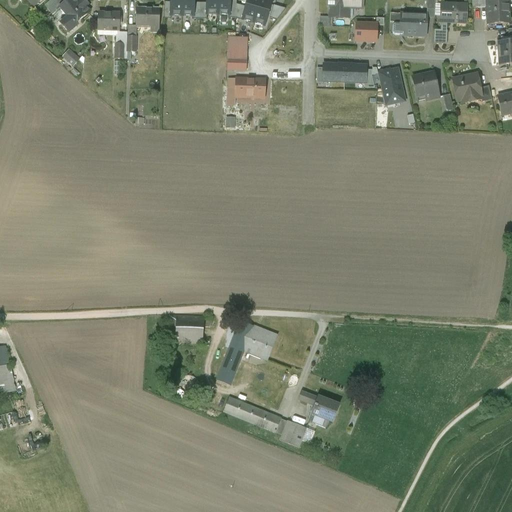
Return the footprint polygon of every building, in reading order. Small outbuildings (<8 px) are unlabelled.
[(25,0),(26,0),(27,0),(34,8),(43,0),(25,0)] [(63,0),(51,0),(45,6),(53,15),(60,9),(60,8),(66,3),(63,0)] [(68,0),(66,3),(60,8),(60,9),(67,16),(74,25),(76,23),(89,12),(90,12),(85,6),(84,8),(80,3),(81,2),(79,0),(68,0)] [(182,0),(182,17),(194,18),(194,0),(182,0)] [(218,16),(218,0),(205,0),(205,16),(218,16)] [(218,0),(218,16),(231,17),(231,0),(218,0)] [(254,24),(260,0),(247,0),(241,20),(254,24)] [(272,0),(260,0),(254,24),(266,27),(274,0),(272,0)] [(362,0),(326,0),(327,7),(330,7),(330,18),(332,18),(348,19),(348,18),(345,18),(345,7),(352,7),(352,9),(362,9),(362,0)] [(434,0),(426,0),(426,10),(434,10),(434,0)] [(489,0),(487,0),(487,1),(488,1),(488,7),(487,7),(488,25),(509,24),(508,12),(506,12),(505,0),(489,0)] [(466,6),(441,5),(440,24),(447,24),(449,24),(449,23),(465,24),(466,6)] [(159,10),(137,9),(137,17),(136,17),(136,26),(158,27),(159,10)] [(119,14),(98,14),(98,21),(98,31),(119,31),(119,14)] [(426,16),(400,15),(400,25),(399,36),(425,37),(426,16)] [(74,25),(67,16),(59,23),(69,35),(79,26),(76,23),(74,25)] [(330,18),(320,18),(319,27),(331,27),(332,18),(330,18)] [(377,24),(355,24),(354,43),(377,44),(377,24)] [(440,24),(440,31),(434,31),(433,45),(446,45),(447,31),(446,31),(447,24),(440,24)] [(136,26),(128,26),(128,37),(136,37),(136,38),(136,26)] [(128,37),(127,37),(127,53),(135,53),(136,38),(136,37),(128,37)] [(248,39),(228,38),(227,59),(247,60),(248,39)] [(499,54),(511,53),(511,41),(498,42),(499,54)] [(123,45),(115,45),(115,59),(123,60),(123,45)] [(69,50),(62,58),(73,67),(80,60),(69,50)] [(270,50),(270,59),(281,59),(281,50),(270,50)] [(511,53),(499,54),(500,66),(511,65),(511,53)] [(247,60),(227,59),(226,71),(246,72),(247,60)] [(321,83),(344,84),(345,64),(322,64),(321,83)] [(367,65),(345,64),(344,84),(366,85),(367,65)] [(378,72),(382,90),(402,85),(398,68),(378,72)] [(434,75),(422,77),(422,76),(411,78),(417,103),(418,103),(417,98),(424,96),(425,101),(439,98),(434,73),(433,73),(434,75)] [(476,75),(452,80),(457,102),(480,97),(480,96),(481,96),(479,89),(476,75)] [(236,80),(228,80),(227,98),(235,98),(236,80)] [(264,82),(236,80),(235,98),(264,99),(264,82)] [(406,103),(402,85),(382,90),(386,108),(406,103)] [(489,87),(479,89),(481,96),(480,96),(480,97),(482,103),(492,101),(489,87)] [(511,93),(497,97),(501,116),(511,113),(511,93)] [(449,95),(443,97),(446,112),(453,111),(449,95)] [(203,317),(169,316),(168,343),(201,344),(202,327),(203,317)] [(211,318),(203,317),(202,327),(210,328),(211,318)] [(277,336),(253,326),(253,327),(239,322),(216,381),(230,386),(243,352),(267,362),(277,336)] [(5,347),(0,347),(0,368),(9,366),(5,347)] [(0,394),(15,391),(9,366),(0,368),(0,394)] [(199,393),(200,388),(199,384),(196,380),(192,377),(187,377),(183,378),(179,380),(176,384),(175,389),(176,394),(179,398),(183,400),(188,401),(193,400),(196,397),(199,393)] [(339,406),(317,398),(317,399),(301,393),(298,400),(314,407),(311,415),(332,423),(339,406)] [(281,420),(229,399),(223,412),(275,433),(282,435),(284,429),(278,427),(281,420)] [(306,430),(287,422),(284,429),(282,435),(279,441),(298,449),(301,441),(306,430)]
